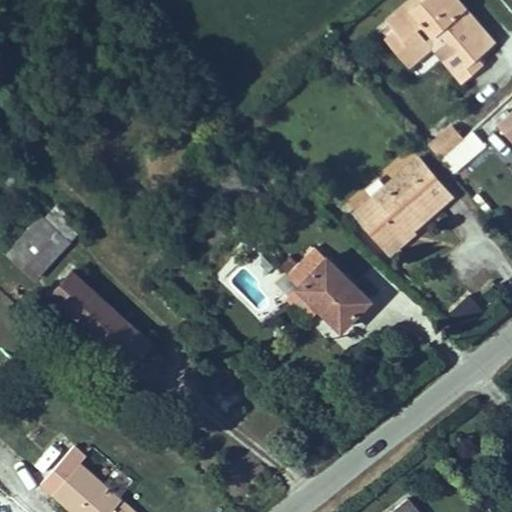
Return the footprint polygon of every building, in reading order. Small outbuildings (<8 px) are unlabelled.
[(415,50),(440,27),(461,51),(471,43),(481,54),(497,41),(460,0),(412,0),(389,21),(401,34),(415,50)] [(461,51),(440,27),(415,50),(401,34),(391,43),(413,66),(438,43),(469,76),(487,60),(481,54),(471,43),(461,51)] [(511,137),(511,114),(501,125),(511,137)] [(481,150),(455,121),(427,145),(453,175),(481,150)] [(418,155),(371,196),(371,195),(352,212),(393,260),(460,202),(418,155)] [(24,270),(50,241),(68,221),(54,209),(46,217),(43,214),(6,253),(24,270)] [(68,221),(50,241),(24,270),(37,281),(62,253),(81,231),(68,221)] [(350,325),(376,300),(330,254),(305,278),(308,281),(350,325)] [(147,342),(78,262),(56,282),(78,307),(125,360),(147,342)] [(350,325),(308,281),(299,291),(341,334),(350,325)] [(470,296),(449,313),(462,329),(483,312),(470,296)] [(115,369),(125,360),(78,307),(68,315),(115,369)] [(138,511),(85,462),(56,493),(73,509),(76,511),(138,511)] [(420,511),(409,498),(390,511),(420,511)]
